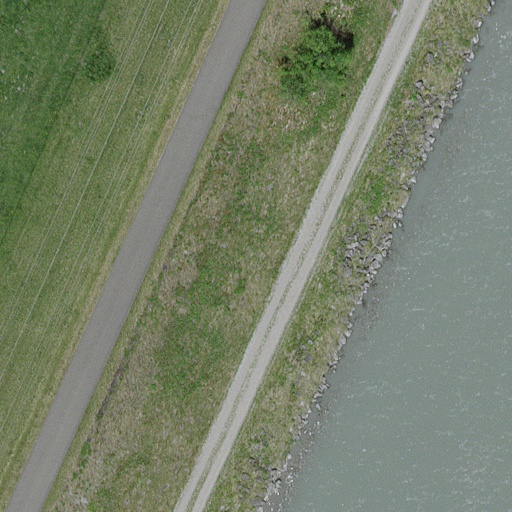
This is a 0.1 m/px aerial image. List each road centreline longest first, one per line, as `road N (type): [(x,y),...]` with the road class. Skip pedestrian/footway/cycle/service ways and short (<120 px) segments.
road 1 (track): [(417,0),(191,511)]
road 2 (track): [(248,0),(24,511)]
